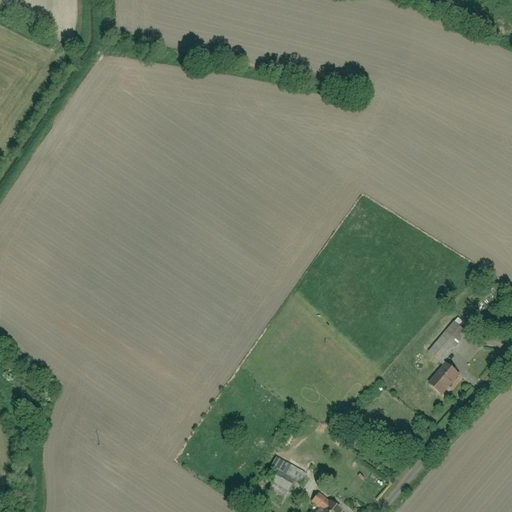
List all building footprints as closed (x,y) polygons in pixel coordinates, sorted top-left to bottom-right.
[(429,354),(442,365),(459,344),(446,333),(429,354)] [(431,386),(444,397),(460,377),(446,367),(431,386)] [(280,460),(274,471),(307,490),(311,482),(305,479),(307,476),(280,460)] [(321,473),(316,479),(321,483),(326,476),(321,473)] [(278,474),(272,484),(289,494),(295,484),(278,474)] [(319,495),(311,505),(319,511),(318,511),(337,511),(335,510),(336,508),(319,495)]
